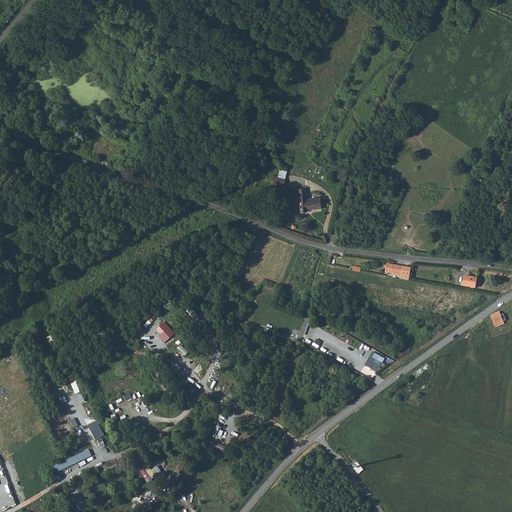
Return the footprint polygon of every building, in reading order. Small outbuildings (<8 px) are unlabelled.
[(274,177),(272,186),(286,188),(288,175),(276,174),(276,177),(274,177)] [(307,189),(299,190),(301,214),(308,213),(307,211),(322,210),(321,198),(308,200),(307,189)] [(391,273),(395,274),(401,275),(400,279),(408,280),(410,268),(386,264),(384,272),(391,273)] [(475,287),(476,278),(463,276),(462,285),(475,287)] [(500,312),(490,316),(495,327),(504,323),(503,321),(506,320),(503,313),(501,315),(500,312)] [(158,338),(164,343),(173,334),(162,324),(157,330),(161,334),(158,338)] [(47,337),(52,348),(58,345),(53,334),(47,337)] [(149,347),(152,343),(145,336),(141,340),(149,347)] [(181,346),(177,349),(185,356),(188,352),(181,346)] [(164,360),(170,355),(165,350),(160,355),(164,360)] [(190,350),(187,355),(195,362),(199,357),(190,350)] [(367,366),(378,372),(385,357),(374,352),(367,366)] [(193,368),(198,374),(204,368),(198,363),(193,368)] [(188,387),(191,384),(179,375),(176,379),(188,387)] [(83,403),(86,412),(91,410),(87,401),(83,403)] [(91,431),(99,427),(97,420),(88,424),(91,431)] [(104,438),(98,441),(101,449),(107,446),(104,438)] [(217,442),(214,448),(224,452),(227,446),(217,442)] [(89,450),(55,466),(58,472),(92,456),(89,450)] [(158,459),(152,464),(156,470),(162,465),(158,459)] [(150,477),(145,470),(144,470),(143,468),(139,470),(145,480),(149,477),(150,477)] [(150,489),(133,497),(136,505),(154,497),(150,489)]
